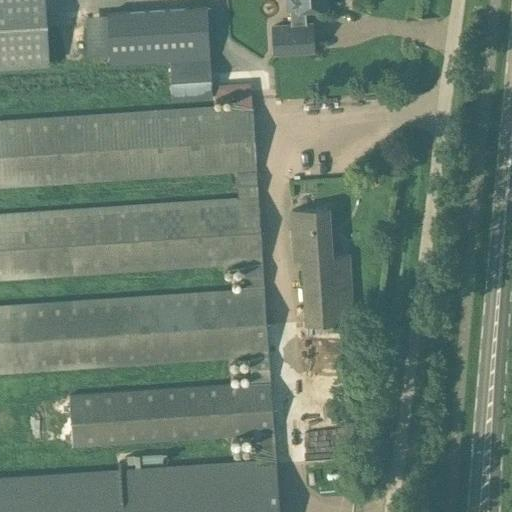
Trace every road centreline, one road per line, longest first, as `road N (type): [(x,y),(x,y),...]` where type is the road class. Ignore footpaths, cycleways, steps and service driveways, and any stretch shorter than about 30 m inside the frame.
road 1 (unclassified): [(389,511),(457,0)]
road 2 (tertiary): [(485,511),(511,136)]
